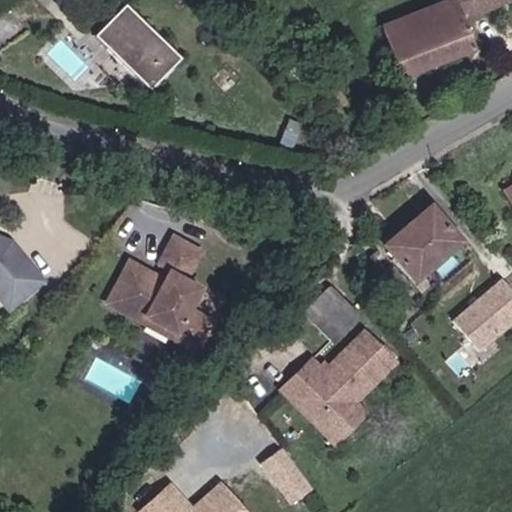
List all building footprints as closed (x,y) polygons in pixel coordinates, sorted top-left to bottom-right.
[(511,0),(445,0),(380,26),(398,77),(472,48),(461,20),(507,0),(511,0)] [(178,58),(123,4),(92,36),(147,90),(178,58)] [(342,103),(334,89),(327,93),(335,107),(342,103)] [(210,134),(211,127),(205,125),(203,132),(210,134)] [(511,210),(511,185),(501,192),(511,210)] [(458,241),(428,207),(383,245),(412,280),(458,241)] [(55,280),(22,242),(0,232),(0,286),(20,310),(55,280)] [(210,253),(184,239),(175,254),(202,268),(210,253)] [(202,268),(175,254),(168,267),(179,273),(195,281),(202,268)] [(198,310),(210,289),(195,281),(179,273),(175,282),(172,286),(161,280),(159,273),(140,263),(117,304),(147,320),(156,317),(185,333),(188,342),(206,352),(222,323),(198,310)] [(172,286),(175,282),(159,273),(161,280),(172,286)] [(511,290),(503,280),(453,321),(480,354),(511,327),(511,290)] [(328,339),(354,313),(328,287),(302,312),(328,339)] [(352,403),(393,363),(363,333),(322,373),(310,360),(280,390),(293,403),(304,392),(332,422),(352,403)] [(293,403),(332,443),(362,413),(352,403),(332,422),(304,392),(293,403)] [(310,488),(280,448),(260,463),(289,503),(310,488)] [(243,511),(218,484),(190,509),(186,511),(181,511),(162,490),(138,511),(243,511)] [(186,511),(190,509),(169,485),(162,490),(181,511),(186,511)]
